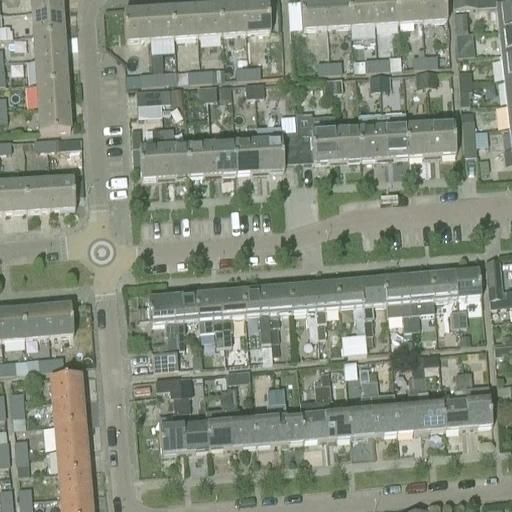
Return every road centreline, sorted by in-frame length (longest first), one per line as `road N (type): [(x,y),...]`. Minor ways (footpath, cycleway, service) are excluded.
road 1 (residential): [(101,253),(269,248),(378,220),(511,209)]
road 2 (residential): [(122,511),(101,253)]
road 3 (residential): [(254,511),(511,491)]
road 4 (residential): [(101,253),(85,0)]
